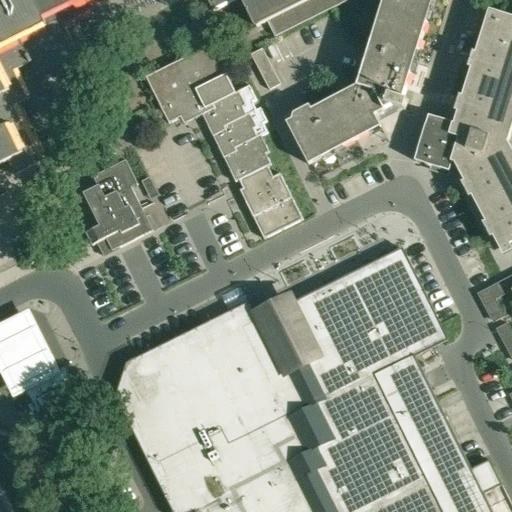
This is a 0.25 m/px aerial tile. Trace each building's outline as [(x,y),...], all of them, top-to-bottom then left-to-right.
[(48,67),(50,71),(54,79),(83,65),(65,29),(59,15),(45,22),(34,0),(14,0),(16,2),(0,10),(0,61),(10,56),(17,70),(31,63),(37,74),(38,74),(37,73),(48,67)] [(0,0),(0,10),(16,2),(14,0),(0,0)] [(34,0),(45,22),(59,15),(65,29),(93,14),(87,1),(87,0),(34,0)] [(207,0),(215,15),(243,2),(257,30),(270,24),(277,38),(353,0),(207,0)] [(386,0),(358,88),(287,126),(309,168),(382,130),(376,119),(394,109),(406,114),(409,104),(405,103),(436,0),(386,0)] [(483,224),(491,239),(492,238),(493,237),(504,257),(510,254),(511,252),(511,153),(508,145),(510,138),(511,134),(511,131),(511,17),(489,11),(487,17),(476,54),(474,53),(474,54),(469,68),(471,69),(462,97),(461,97),(460,100),(456,112),(458,112),(457,114),(453,126),(429,118),(415,162),(434,168),(441,170),(449,172),(450,173),(452,164),(453,164),(455,164),(465,183),(463,184),(463,183),(462,184),(470,199),(471,198),(470,198),(472,197),(486,223),(484,224),(484,223),(483,224)] [(196,122),(206,117),(206,116),(216,112),(214,108),(237,98),(236,96),(227,79),(231,77),(215,46),(147,80),(164,114),(169,125),(183,118),(185,121),(193,117),(196,122)] [(280,84),(262,49),(251,55),(269,90),(280,84)] [(0,165),(8,161),(15,175),(45,161),(17,105),(31,98),(17,70),(10,56),(0,61),(0,165)] [(206,116),(206,117),(211,126),(207,128),(213,140),(217,138),(226,133),(225,130),(247,119),(247,118),(243,110),(247,109),(240,94),(236,96),(237,98),(214,108),(216,112),(206,116)] [(78,111),(58,121),(63,131),(83,121),(78,111)] [(224,162),(228,160),(227,159),(237,155),(235,151),(258,140),(254,132),(258,130),(251,116),(247,118),(247,119),(225,130),(226,133),(217,138),(222,148),(218,150),(224,162)] [(236,186),(239,184),(249,203),(246,205),(254,221),(257,219),(293,201),(281,176),(274,180),(268,169),(272,168),(266,157),(270,155),(261,138),(258,140),(235,151),(237,155),(227,159),(228,160),(233,172),(230,173),(236,186)] [(108,162),(118,157),(111,142),(100,148),(108,162)] [(104,256),(153,232),(162,227),(157,217),(148,222),(131,189),(138,185),(126,161),(93,178),(99,191),(84,198),(100,228),(86,235),(92,247),(98,244),(104,256)] [(303,221),(293,201),(257,219),(262,229),(258,230),(264,240),(303,221)] [(127,364),(116,397),(144,453),(173,511),(194,511),(195,511),(492,511),(484,495),(502,486),(503,486),(490,461),(472,470),(415,357),(449,341),(403,249),(298,301),(279,311),(260,320),(251,303),(195,330),(127,364)] [(511,279),(509,278),(503,282),(502,285),(498,284),(492,287),(490,291),(487,290),(481,293),(479,297),(486,310),(489,311),(489,315),(492,321),(496,322),(504,317),(495,300),(511,290),(511,279)] [(28,308),(0,321),(0,373),(12,398),(61,373),(28,308)] [(504,344),(507,349),(511,351),(510,355),(511,359),(511,332),(508,324),(499,329),(498,332),(501,339),(505,340),(504,344)] [(50,429),(88,410),(68,371),(62,374),(61,372),(25,390),(38,416),(43,414),(50,429)]
